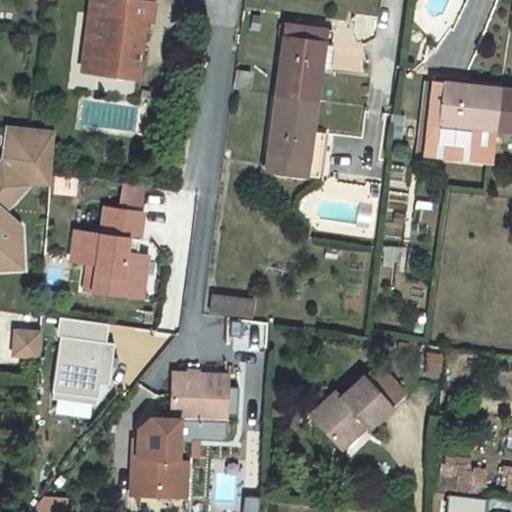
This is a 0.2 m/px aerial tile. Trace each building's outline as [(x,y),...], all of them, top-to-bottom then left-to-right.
[(137,79),(140,48),(136,48),(139,20),(151,21),(154,2),(139,0),(91,0),(90,13),(97,15),(89,72),(137,79)] [(82,72),(89,72),(97,15),(90,13),(82,72)] [(332,31),(285,24),(265,170),(318,177),(320,159),(308,157),(311,131),(320,68),(323,44),(330,44),(332,31)] [(330,44),(323,44),(320,68),(327,69),(330,44)] [(251,73),(238,71),(235,87),(249,89),(251,73)] [(428,155),(492,162),(495,130),(511,131),(511,90),(471,86),(447,83),(448,77),(437,76),(428,155)] [(472,80),(448,77),(447,83),(471,86),(472,80)] [(0,268),(23,268),(21,226),(14,221),(7,222),(0,216),(0,215),(0,208),(6,202),(13,201),(28,185),(51,187),(55,131),(6,125),(1,160),(0,161),(0,268)] [(324,133),(311,131),(308,157),(320,159),(324,133)] [(127,239),(139,240),(143,213),(106,207),(102,234),(76,230),(71,261),(88,263),(97,264),(93,291),(131,297),(134,276),(137,276),(140,254),(138,254),(125,252),(127,239)] [(138,254),(139,240),(127,239),(125,252),(138,254)] [(149,255),(140,254),(137,276),(134,276),(131,297),(142,298),(149,255)] [(84,290),(93,291),(97,264),(88,263),(84,290)] [(254,301),(212,296),(210,312),(252,317),(254,301)] [(63,337),(107,343),(110,324),(62,317),(59,336),(63,337)] [(195,317),(195,364),(227,364),(227,317),(195,317)] [(13,355),(38,357),(40,332),(14,330),(13,355)] [(107,343),(63,337),(55,393),(100,399),(101,385),(110,387),(115,344),(107,343)] [(428,370),(439,372),(441,355),(429,354),(428,370)] [(380,367),(366,379),(389,405),(403,392),(380,367)] [(228,387),(229,375),(196,373),(196,377),(190,376),(190,373),(172,372),(170,419),(179,419),(227,421),(227,415),(228,387)] [(366,427),(368,429),(392,407),(389,405),(366,379),(363,376),(340,397),(335,392),(310,415),(338,446),(363,423),(366,427)] [(228,387),(227,415),(237,415),(239,387),(228,387)] [(100,399),(55,393),(54,399),(99,404),(100,399)] [(170,419),(156,418),(156,430),(138,429),(138,438),(136,487),(176,489),(178,459),(179,436),(179,419),(170,419)] [(179,419),(179,436),(180,436),(180,442),(192,442),(192,439),(226,441),(227,421),(179,419)] [(366,427),(363,423),(338,446),(341,449),(366,427)] [(176,489),(136,487),(138,438),(131,437),(128,496),(188,499),(190,460),(178,459),(176,489)] [(444,455),(445,490),(487,489),(487,468),(470,468),(470,455),(444,455)] [(250,496),(249,506),(243,506),(242,511),(258,511),(260,497),(250,496)]
